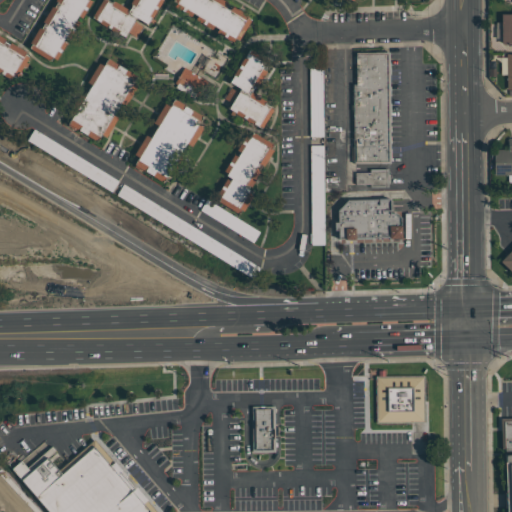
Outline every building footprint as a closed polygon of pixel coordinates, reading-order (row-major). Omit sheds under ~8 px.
[(55,60),(52,58),(50,62),(28,48),(31,44),(29,43),(39,28),(40,29),(43,23),(42,22),(51,6),(53,8),(56,2),(54,1),(54,0),(87,0),(91,2),(81,18),(78,16),(75,21),(78,23),(68,39),(65,37),(62,42),(65,44),(55,60)] [(162,0),(163,1),(158,8),(157,7),(155,11),(157,11),(152,19),(154,20),(150,27),(136,18),(134,22),(142,27),(135,37),(127,32),(124,37),(117,33),(116,34),(109,30),(110,29),(107,27),(106,28),(99,23),(99,22),(91,17),(101,0),(106,0),(111,3),(111,2),(112,2),(113,1),(129,10),(131,6),(130,6),(131,4),(130,4),(132,0),(162,0)] [(172,0),(221,0),(227,3),(225,5),(231,8),(232,6),(247,15),(246,17),(250,20),(238,41),(234,39),(232,43),(215,33),(217,29),(213,26),(211,30),(194,20),(197,16),(192,13),(190,17),(173,7),(176,3),(172,1),(172,0)] [(511,14),(501,14),(501,46),(511,45),(511,14)] [(30,54),(0,36),(0,70),(15,80),(30,54)] [(230,83),(240,89),(229,109),(262,128),(274,107),(252,95),(262,77),(258,75),(267,59),(249,49),(230,83)] [(391,163),(389,53),(353,54),(354,163),(391,163)] [(96,141),(100,134),(104,136),(138,77),(105,58),(68,125),(96,141)] [(207,80),(184,68),(178,79),(201,91),(207,80)] [(309,137),(322,137),(323,68),(311,68),(309,137)] [(134,166),(167,183),(198,124),(199,124),(203,115),(174,99),(170,107),(164,103),(136,156),(139,157),(134,166)] [(211,197),(240,215),(253,195),(243,189),(270,145),(251,133),(211,197)] [(511,174),(511,137),(508,138),(508,149),(494,150),(494,175),(511,174)] [(323,150),(310,150),(312,206),(324,205),(323,150)] [(389,186),(388,169),(355,170),(356,187),(389,186)] [(339,200),(340,239),(402,237),(401,212),(391,212),(391,198),(339,200)] [(511,248),(500,262),(511,272),(511,248)] [(425,376),(376,376),(376,422),(424,423),(425,376)] [(275,452),(275,406),(252,407),(252,453),(275,452)] [(49,511),(155,511),(114,461),(110,465),(95,446),(62,474),(48,457),(31,472),(22,461),(13,468),(49,511)]
